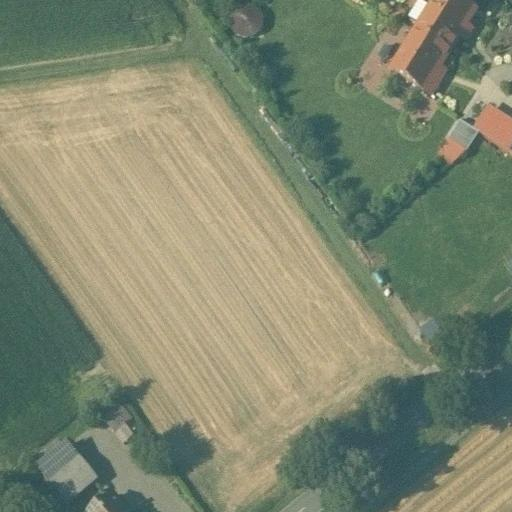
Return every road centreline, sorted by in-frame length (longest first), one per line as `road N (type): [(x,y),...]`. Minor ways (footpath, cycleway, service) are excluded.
road 1 (track): [(445,394),(169,0)]
road 2 (tertiary): [(301,511),(511,340)]
road 3 (track): [(0,81),(160,59),(197,43)]
